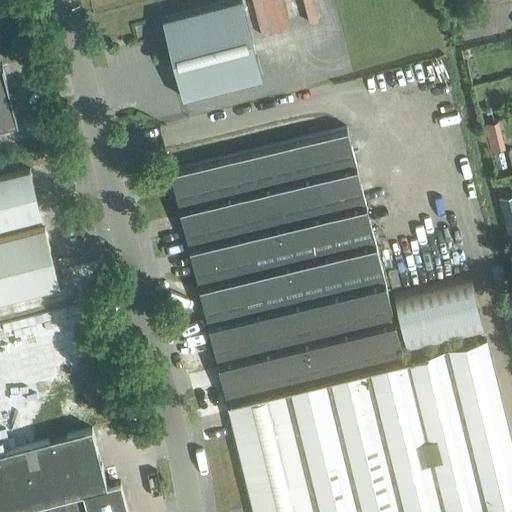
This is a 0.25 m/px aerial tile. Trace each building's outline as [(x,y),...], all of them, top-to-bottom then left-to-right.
[(183,98),(262,78),(241,0),(229,0),(162,18),(183,98)] [(254,0),(259,31),(288,28),(284,0),(254,0)] [(0,130),(17,126),(2,68),(0,68),(0,130)] [(487,137),(501,134),(498,121),(484,125),(487,137)] [(347,128),(169,169),(253,511),(488,511),(511,506),(511,446),(487,343),(419,359),(417,352),(407,354),(408,362),(405,362),(401,345),(406,344),(408,350),(485,331),(484,324),(471,273),(388,293),(347,128)] [(0,227),(42,216),(29,168),(0,176),(0,227)] [(511,195),(499,199),(507,234),(511,232),(511,195)] [(0,302),(60,287),(45,227),(0,238),(0,302)] [(0,511),(127,511),(119,482),(106,486),(91,428),(0,452),(0,511)]
